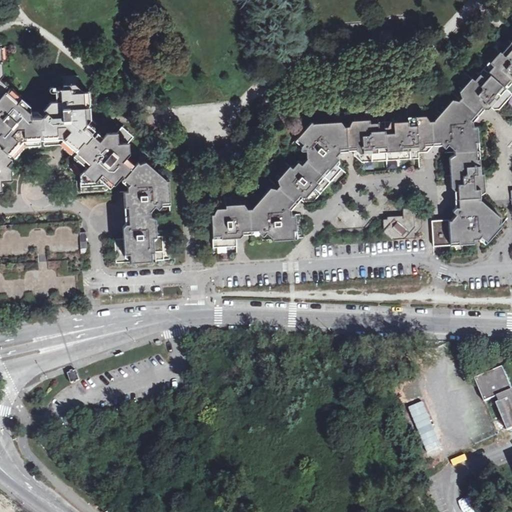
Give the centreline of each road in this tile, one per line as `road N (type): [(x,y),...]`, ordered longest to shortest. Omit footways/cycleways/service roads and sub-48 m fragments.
road 1 (residential): [(511,328),(198,314),(92,336)]
road 2 (residential): [(75,511),(34,478),(2,426),(7,396),(42,361)]
